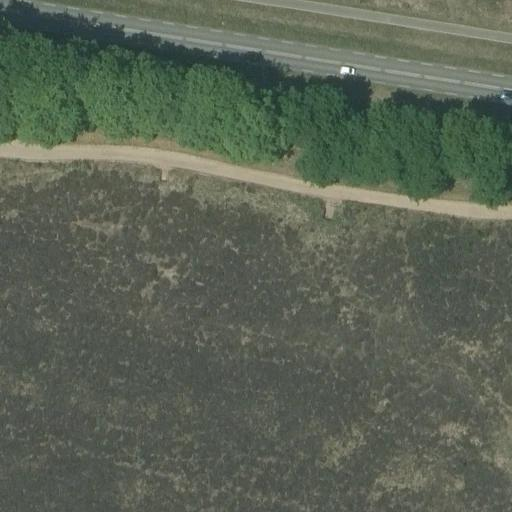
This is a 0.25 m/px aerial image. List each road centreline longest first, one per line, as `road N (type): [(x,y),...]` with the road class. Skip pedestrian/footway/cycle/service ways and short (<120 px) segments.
road 1 (primary): [(511,91),(0,10)]
road 2 (track): [(511,210),(0,140)]
